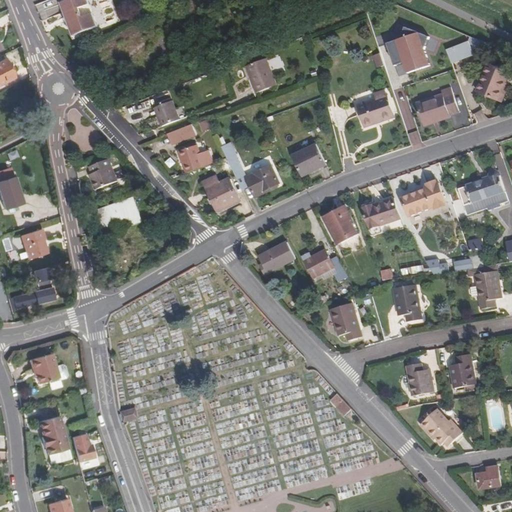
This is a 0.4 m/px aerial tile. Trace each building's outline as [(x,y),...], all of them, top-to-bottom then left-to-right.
[(70,36),(103,23),(94,0),(64,0),(58,2),(62,14),(59,15),(63,26),(66,25),(70,36)] [(204,0),(172,13),(176,22),(232,0),(204,0)] [(301,0),(232,0),(176,22),(194,68),(311,23),(301,0)] [(389,41),(397,76),(432,68),(424,33),(389,41)] [(477,54),(473,43),(469,42),(449,49),(453,62),(477,54)] [(385,61),(381,49),(370,53),(371,56),(376,55),(378,63),(385,61)] [(267,58),(246,65),(256,92),(277,84),(267,58)] [(0,82),(12,77),(4,59),(0,60),(0,82)] [(503,88),(506,80),(509,70),(487,63),(478,91),(504,100),(507,90),(503,88)] [(358,101),(364,121),(380,116),(381,118),(397,113),(389,91),(358,101)] [(455,91),(445,93),(418,101),(425,124),(452,116),(452,114),(462,112),(455,91)] [(180,119),(175,108),(172,101),(154,107),(162,126),(180,119)] [(193,123),(168,133),(172,143),(197,134),(193,123)] [(199,143),(179,150),(188,172),(207,165),(199,143)] [(319,144),(296,155),(305,176),(329,164),(319,144)] [(258,196),(262,195),(282,184),(273,166),(249,178),(237,156),(229,159),(244,188),(252,185),(258,196)] [(94,176),(89,178),(95,193),(118,185),(109,163),(91,169),(94,176)] [(467,203),(506,190),(500,171),(497,169),(494,169),(491,170),(490,172),(489,174),(490,177),(461,186),(467,203)] [(207,182),(210,189),(224,182),(220,175),(207,182)] [(21,204),(20,202),(19,194),(15,176),(0,178),(0,197),(2,207),(21,204)] [(224,182),(210,189),(221,211),(243,200),(232,178),(224,182)] [(467,203),(461,186),(458,187),(464,204),(467,203)] [(438,188),(404,199),(410,217),(444,205),(438,188)] [(467,203),(470,212),(487,206),(488,209),(500,205),(500,202),(509,199),(506,190),(467,203)] [(374,238),(386,234),(384,228),(404,221),(396,199),(383,204),(384,206),(377,209),(376,206),(374,205),(364,209),(374,238)] [(140,223),(132,200),(110,207),(95,212),(103,235),(122,229),(140,223)] [(359,224),(351,208),(329,218),(342,246),(363,237),(357,225),(359,224)] [(20,236),(28,260),(46,254),(42,240),(44,239),(41,229),(20,236)] [(299,258),(292,241),(263,256),(268,264),(264,265),(269,274),(299,258)] [(483,251),(480,241),(470,244),(472,253),(483,251)] [(316,259),(308,262),(316,278),(337,269),(339,273),(333,274),(337,283),(350,277),(341,260),(334,263),(330,253),(316,259)] [(308,262),(316,259),(313,254),(306,257),(308,262)] [(476,268),(486,266),(484,256),(473,260),(476,268)] [(450,272),(449,263),(441,264),(441,259),(430,260),(431,273),(450,272)] [(499,281),(502,280),(499,264),(486,266),(476,268),(470,269),(471,276),(477,275),(482,309),(497,306),(497,299),(501,298),(499,281)] [(44,268),(32,272),(35,282),(47,278),(44,268)] [(393,269),(384,271),(386,280),(395,278),(393,269)] [(12,310),(36,304),(33,294),(50,289),(47,278),(35,282),(38,291),(9,298),(12,310)] [(399,298),(404,315),(408,314),(410,321),(424,318),(417,284),(394,289),(397,298),(399,298)] [(53,299),(50,289),(33,294),(36,304),(53,299)] [(355,313),(358,312),(355,303),(333,308),(340,335),(348,333),(350,340),(364,337),(363,330),(360,331),(355,313)] [(59,378),(56,366),(52,353),(30,360),(33,369),(35,369),(37,375),(39,384),(59,378)] [(455,365),(448,367),(452,389),(463,388),(463,393),(474,390),(473,386),(474,386),(468,355),(454,358),(455,365)] [(56,366),(59,378),(60,380),(66,378),(67,375),(65,366),(62,365),(56,366)] [(419,365),(404,367),(411,397),(433,393),(428,370),(421,372),(419,365)] [(352,410),(339,395),(332,401),(345,416),(352,410)] [(138,409),(122,413),(125,424),(141,420),(138,409)] [(452,442),(455,444),(466,432),(452,419),(451,421),(439,410),(434,415),(429,420),(424,425),(430,431),(429,433),(438,440),(439,439),(445,445),(448,443),(449,442),(452,442)] [(429,420),(434,415),(431,412),(426,417),(429,420)] [(46,445),(67,439),(60,416),(40,422),(42,430),(44,430),(46,436),(44,437),(46,445)] [(86,434),(80,435),(73,437),(85,483),(98,480),(86,434)] [(69,449),(67,439),(46,445),(47,447),(48,447),(50,455),(69,449)] [(487,472),(478,474),(480,489),(501,486),(498,467),(487,468),(487,472)] [(71,511),(68,499),(49,504),(51,511),(71,511)]
